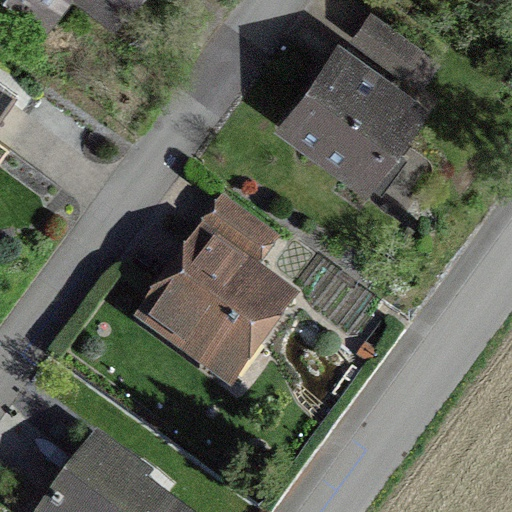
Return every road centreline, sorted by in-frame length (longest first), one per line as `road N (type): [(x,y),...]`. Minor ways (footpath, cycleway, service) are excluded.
road 1 (residential): [(0,367),(268,0)]
road 2 (residential): [(329,511),(511,265)]
